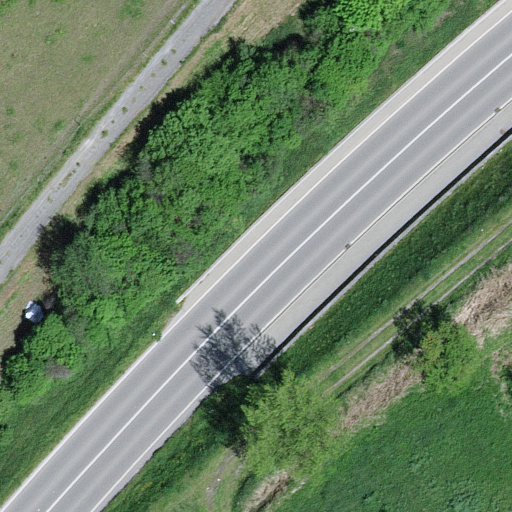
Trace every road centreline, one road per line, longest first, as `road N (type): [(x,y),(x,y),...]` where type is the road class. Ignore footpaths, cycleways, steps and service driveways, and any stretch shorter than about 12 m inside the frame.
road 1 (tertiary): [(46,511),(233,310),(511,53)]
road 2 (track): [(0,281),(78,172),(222,0)]
